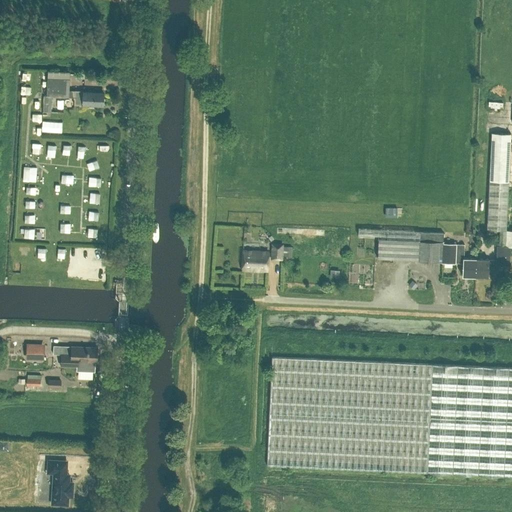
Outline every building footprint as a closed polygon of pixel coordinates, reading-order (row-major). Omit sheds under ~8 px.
[(47,95),(43,95),(43,111),(51,111),(52,96),(74,97),(74,104),(103,105),(103,92),(69,90),(70,79),(48,78),(47,95)] [(41,120),(41,131),(62,131),(62,120),(41,120)] [(492,230),(499,230),(504,230),(509,133),(496,133),(490,133),(485,229),(492,230)] [(32,142),(31,152),(42,153),(42,142),(32,142)] [(46,155),(54,156),(56,144),(47,143),(46,155)] [(63,143),(62,153),(69,154),(70,144),(63,143)] [(96,159),(86,162),(89,170),(99,166),(96,159)] [(61,182),(73,182),(73,173),(61,173),(61,182)] [(88,176),(88,185),(100,185),(100,176),(88,176)] [(98,202),(99,192),(89,192),(89,202),(98,202)] [(69,212),(70,205),(60,204),(59,212),(69,212)] [(385,215),(396,216),(396,206),(385,206),(385,215)] [(88,219),(97,220),(98,211),(88,210),(88,219)] [(33,222),(34,215),(24,213),(23,221),(33,222)] [(60,222),(59,231),(69,232),(69,223),(60,222)] [(23,237),(33,238),(34,228),(24,227),(23,237)] [(86,236),(97,236),(97,227),(86,227),(86,236)] [(442,262),(443,243),(442,243),(442,232),(436,232),(379,229),(358,228),(358,235),(378,236),(378,239),(377,258),(417,260),(417,262),(441,262),(442,262)] [(511,246),(511,230),(504,230),(499,230),(498,244),(497,244),(496,260),(489,260),(488,271),(496,271),(497,264),(510,265),(511,246)] [(283,256),(283,246),(283,243),(271,242),(270,259),(282,260),(283,256)] [(475,276),(476,258),(464,258),(465,244),(443,243),(442,262),(455,263),(455,262),(463,262),(462,276),(475,276)] [(283,246),(283,256),(291,257),(292,246),(283,246)] [(267,270),(268,252),(243,251),(242,269),(267,270)] [(488,277),(488,271),(489,260),(489,259),(476,258),(475,276),(488,277)] [(77,370),(94,371),(95,362),(96,362),(97,347),(71,346),(54,346),(53,354),(61,354),(61,366),(77,366),(77,370)] [(28,356),(42,357),(42,347),(28,347),(28,356)] [(511,475),(511,367),(431,363),(431,364),(272,356),(267,465),(427,472),(511,475)] [(70,475),(66,475),(67,461),(63,461),(48,460),(47,473),(53,473),(52,504),(68,505),(68,497),(72,497),(73,488),(69,488),(70,475)]
